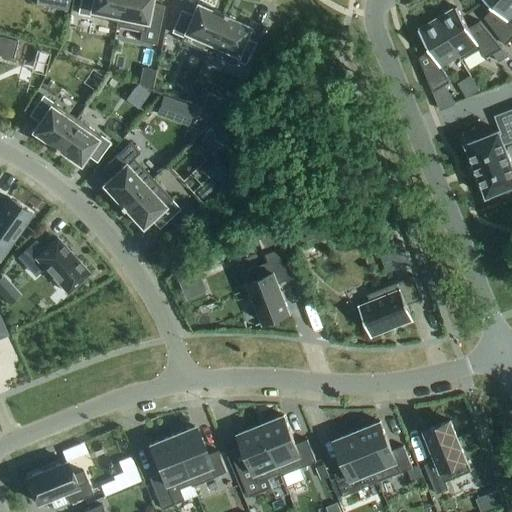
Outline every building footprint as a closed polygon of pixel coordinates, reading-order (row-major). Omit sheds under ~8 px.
[(67,12),(69,0),(36,0),(36,6),(67,12)] [(80,0),(77,14),(117,23),(116,27),(117,28),(122,0),(80,0)] [(122,0),(117,28),(145,33),(146,29),(158,31),(163,7),(151,5),(151,0),(122,0)] [(511,0),(483,0),(493,9),(485,19),(507,47),(511,40),(511,0)] [(207,54),(224,14),(222,13),(221,16),(210,11),(211,8),(202,3),(200,7),(197,5),(192,16),(181,11),(171,33),(182,38),(181,42),(207,54)] [(438,20),(462,61),(480,51),(485,60),(493,55),(503,50),(480,22),(469,29),(457,9),(438,20)] [(226,15),(224,14),(207,54),(234,65),(235,61),(247,66),(257,44),(245,39),(250,28),(225,17),(226,15)] [(419,59),(433,94),(451,83),(441,68),(459,58),(461,62),(462,61),(438,20),(418,32),(430,52),(419,59)] [(0,55),(13,59),(18,41),(0,36),(0,55)] [(509,57),(503,50),(493,55),(498,64),(509,57)] [(53,150),(55,151),(77,120),(43,96),(29,116),(39,123),(32,133),(54,148),(53,150)] [(163,97),(157,115),(174,121),(180,104),(163,97)] [(229,116),(234,102),(221,98),(216,111),(229,116)] [(468,144),(466,145),(467,147),(474,165),(479,178),(479,177),(486,195),(487,197),(489,197),(489,196),(511,187),(511,164),(504,145),(511,141),(511,111),(496,118),(503,135),(501,136),(500,134),(499,132),(497,132),(498,133),(468,144)] [(219,137),(231,126),(223,117),(211,129),(219,137)] [(55,151),(56,153),(58,150),(80,165),(86,156),(96,163),(110,143),(77,120),(55,151)] [(119,207),(120,209),(152,179),(134,159),(140,153),(130,143),(102,168),(111,178),(103,186),(121,206),(119,207)] [(152,179),(120,209),(122,211),(124,209),(142,228),(151,221),(159,230),(180,210),(152,179)] [(0,246),(5,251),(31,215),(7,198),(0,206),(0,246)] [(271,238),(260,243),(263,250),(274,246),(271,238)] [(36,260),(68,294),(89,274),(57,239),(44,250),(36,241),(18,258),(27,268),(36,260)] [(411,265),(402,243),(391,247),(393,251),(395,250),(402,269),(411,265)] [(244,273),(264,324),(290,314),(278,285),(294,279),(282,249),(265,256),(268,263),(244,273)] [(195,268),(177,275),(182,287),(199,280),(195,268)] [(12,286),(3,277),(0,279),(0,295),(1,296),(12,286)] [(371,303),(359,308),(371,338),(413,321),(407,307),(423,300),(413,277),(368,296),(371,303)] [(284,417),(262,426),(282,477),(317,463),(308,441),(296,445),(284,417)] [(450,422),(425,432),(436,461),(425,466),(437,495),(449,491),(446,483),(471,473),(450,422)] [(381,423),(358,432),(378,483),(407,471),(413,469),(404,447),(392,452),(381,423)] [(282,477),(262,426),(239,435),(258,484),(281,475),(281,477),(282,477)] [(195,427),(172,437),(192,487),(227,474),(218,451),(206,456),(195,427)] [(358,432),(335,441),(346,470),(335,475),(344,497),(378,483),(358,432)] [(192,487),(172,437),(149,446),(160,475),(149,479),(161,510),(184,501),(179,490),(191,486),(192,488),(192,487)] [(67,462),(27,478),(37,504),(66,492),(71,504),(93,495),(83,472),(72,476),(67,462)] [(140,481),(134,466),(123,471),(129,486),(140,481)] [(413,469),(407,471),(412,483),(423,478),(419,467),(413,469)] [(118,491),(114,480),(102,485),(106,495),(118,491)]
